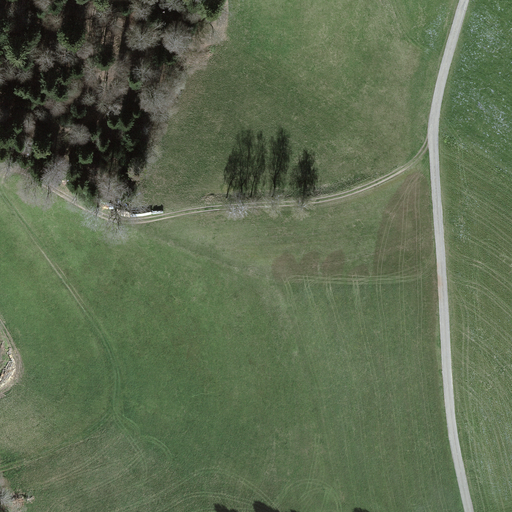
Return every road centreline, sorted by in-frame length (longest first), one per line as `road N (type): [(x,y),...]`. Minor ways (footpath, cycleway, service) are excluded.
road 1 (unclassified): [(464,0),(432,148),(447,390),(469,511)]
road 2 (track): [(432,133),(411,162),(345,194),(135,221),(79,204),(24,171),(0,175)]
road 3 (track): [(0,189),(95,317),(123,384),(104,425),(0,474)]
